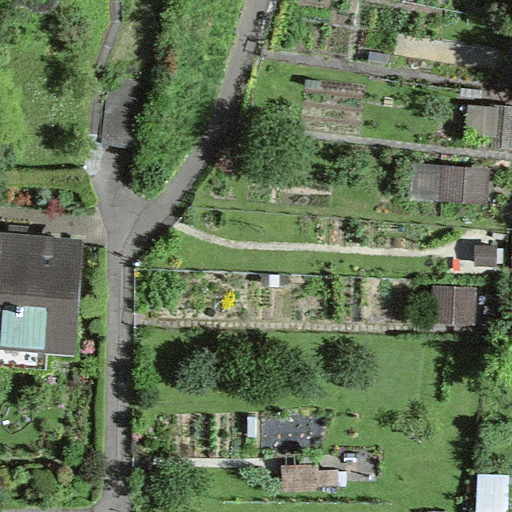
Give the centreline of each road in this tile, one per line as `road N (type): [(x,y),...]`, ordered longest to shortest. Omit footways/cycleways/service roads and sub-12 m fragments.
road 1 (residential): [(116,511),(120,228)]
road 2 (track): [(120,228),(169,195),(223,125),(262,0)]
